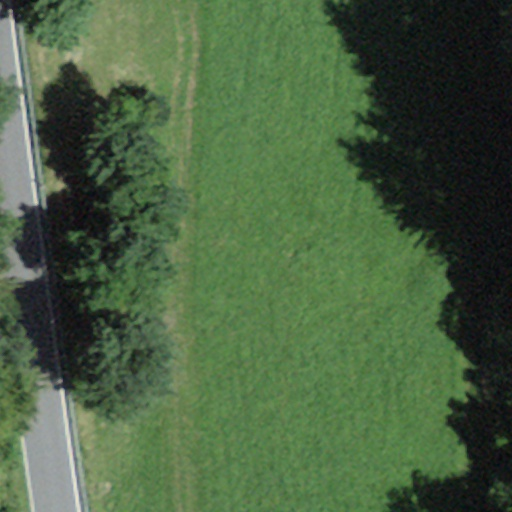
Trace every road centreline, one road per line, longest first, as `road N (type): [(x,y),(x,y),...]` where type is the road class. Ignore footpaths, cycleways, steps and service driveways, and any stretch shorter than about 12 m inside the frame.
road 1 (track): [(499,0),(472,250),(478,511)]
road 2 (secondary): [(59,511),(0,74)]
